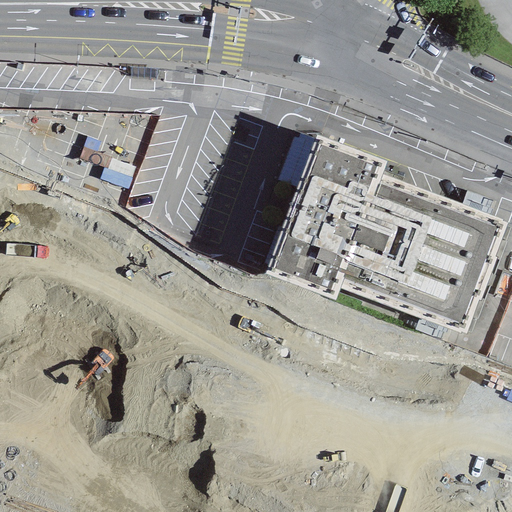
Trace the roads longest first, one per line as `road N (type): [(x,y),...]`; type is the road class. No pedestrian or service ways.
road 1 (secondary): [(320,28),(176,5),(0,6)]
road 2 (secondary): [(511,115),(320,28)]
